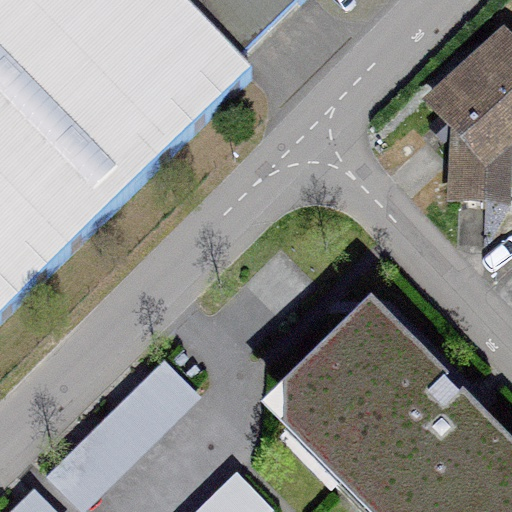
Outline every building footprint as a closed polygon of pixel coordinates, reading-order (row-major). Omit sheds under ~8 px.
[(0,0),(0,324),(252,79),(238,66),(304,0),(0,0)] [(511,135),(511,51),(504,43),(436,106),(460,132),(457,197),(502,199),(505,142),(511,135)] [(392,511),(511,511),(511,459),(459,403),(444,389),(442,391),(370,317),(284,402),(392,511)] [(166,363),(48,477),(82,511),(201,398),(166,363)] [(236,473),(196,511),(272,511),(273,511),(236,473)] [(54,511),(33,490),(9,511),(54,511)]
